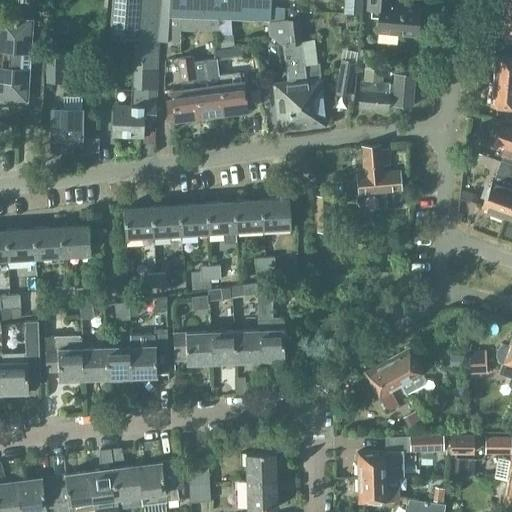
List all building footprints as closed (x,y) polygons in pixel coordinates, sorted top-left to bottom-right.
[(112,0),(110,38),(136,40),(134,89),(132,89),(131,104),(114,105),(113,121),(113,129),(113,136),(143,137),(143,130),(143,129),(143,120),(145,120),(152,121),(156,121),(158,42),(159,42),(168,43),(169,17),(169,0),(112,0)] [(169,0),(169,17),(180,18),(219,19),(229,19),(271,20),(271,0),(169,0)] [(345,0),(344,13),(360,15),(362,15),(363,0),(345,0)] [(378,12),(377,32),(416,35),(419,6),(394,3),(394,0),(367,0),(366,11),(378,12)] [(511,0),(499,0),(499,10),(511,11),(511,0)] [(511,11),(499,10),(497,35),(511,36),(511,11)] [(169,17),(168,43),(174,43),(180,43),(180,32),(180,18),(169,17)] [(0,95),(27,98),(32,22),(18,21),(18,19),(14,18),(13,20),(0,19),(0,95)] [(308,95),(303,44),(303,42),(300,18),(267,23),(269,36),(283,46),(287,82),(273,83),(279,131),(303,128),(302,109),(300,96),(308,95)] [(229,19),(219,19),(220,33),(220,36),(231,35),(229,19)] [(231,35),(220,36),(221,48),(232,46),(231,35)] [(303,42),(303,44),(308,95),(300,96),(302,109),(303,128),(326,125),(316,40),(303,42)] [(221,48),(214,49),(215,59),(217,59),(242,55),(240,45),(232,46),(221,48)] [(358,63),(364,63),(378,65),(379,51),(359,50),(358,63)] [(64,82),(64,51),(46,51),(45,82),(64,82)] [(511,56),(495,55),(493,80),(511,81),(511,56)] [(200,117),(196,87),(197,86),(193,62),(192,57),(177,59),(180,77),(182,76),(184,88),(171,90),(173,101),(166,102),(169,121),(175,120),(175,121),(200,117)] [(215,59),(193,62),(197,86),(196,87),(200,117),(223,114),(219,83),(220,83),(219,76),(217,59),(215,59)] [(335,95),(353,98),(357,63),(341,60),(335,95)] [(378,65),(364,63),(363,81),(361,81),(359,108),(399,111),(399,105),(413,106),(415,74),(393,73),(393,84),(390,84),(390,82),(382,82),(384,66),(378,65)] [(242,73),(219,76),(220,83),(219,83),(223,114),(248,111),(242,73)] [(511,81),(493,80),(491,106),(511,107),(511,81)] [(52,110),(52,129),(52,153),(81,153),(82,103),(64,103),(64,110),(52,110)] [(511,160),(510,164),(511,164),(511,128),(500,124),(498,129),(496,133),(492,145),(503,149),(500,156),(511,160)] [(88,152),(99,152),(99,138),(88,138),(88,152)] [(356,175),(358,194),(383,192),(385,208),(403,206),(401,190),(402,190),(400,171),(383,173),(383,166),(388,165),(387,149),(381,150),(381,145),(362,146),(364,174),(356,175)] [(505,216),(506,216),(511,203),(511,199),(511,164),(510,164),(501,160),(494,181),(493,182),(492,181),(487,194),(482,208),(490,211),(491,215),(502,219),(505,216)] [(463,190),(460,198),(474,202),(476,195),(463,190)] [(336,231),(336,201),(331,201),(330,196),(314,196),(314,232),(336,231)] [(289,198),(260,199),(263,230),(291,228),(289,198)] [(260,199),(233,201),(235,232),(263,230),(260,199)] [(207,203),(208,233),(223,232),(224,243),(235,242),(235,232),(233,201),(207,203)] [(180,235),(208,233),(207,203),(179,205),(180,235)] [(152,237),(180,235),(179,205),(150,206),(152,237)] [(126,239),(152,237),(150,206),(124,208),(126,239)] [(89,225),(59,226),(62,256),(91,255),(89,225)] [(59,226),(30,228),(32,258),(62,256),(59,226)] [(30,228),(5,230),(8,260),(32,258),(30,228)] [(0,260),(8,260),(5,230),(0,230),(0,260)] [(275,257),(264,258),(265,272),(276,271),(275,257)] [(265,272),(264,258),(255,259),(256,273),(265,272)] [(220,265),(209,266),(210,280),(211,280),(221,279),(220,265)] [(225,266),(226,279),(237,278),(236,265),(225,266)] [(210,280),(209,266),(201,267),(201,269),(191,270),(193,289),(211,287),(211,280),(210,280)] [(75,287),(65,287),(66,301),(76,301),(76,299),(89,298),(89,289),(93,289),(91,267),(85,268),(87,288),(75,289),(75,287)] [(391,284),(401,284),(401,269),(391,269),(391,284)] [(166,273),(154,274),(155,288),(167,286),(166,273)] [(155,288),(154,274),(146,275),(147,288),(155,288)] [(257,294),(260,317),(274,317),(269,281),(242,284),(244,295),(257,294)] [(66,301),(65,287),(55,288),(56,302),(66,301)] [(229,287),(221,289),(208,291),(210,301),(223,299),(231,297),(229,287)] [(19,294),(10,295),(10,309),(20,308),(19,294)] [(10,309),(10,295),(0,295),(0,298),(1,309),(10,309)] [(193,310),(201,309),(199,296),(192,297),(193,310)] [(137,301),(128,302),(129,307),(130,313),(130,316),(137,315),(137,301)] [(130,313),(129,307),(128,302),(115,304),(117,315),(130,313)] [(80,310),(81,312),(82,320),(94,318),(93,308),(80,310)] [(258,318),(259,330),(260,361),(285,360),(285,353),(298,352),(297,340),(284,340),(283,317),(274,317),(260,317),(258,318)] [(25,331),(26,352),(3,353),(3,362),(2,362),(4,393),(29,392),(28,383),(41,383),(39,321),(26,322),(26,331),(25,331)] [(259,330),(234,331),(235,362),(260,361),(259,330)] [(234,331),(210,332),(211,362),(235,362),(234,331)] [(211,362),(210,332),(173,333),(174,357),(187,357),(187,363),(211,362)] [(83,379),(82,347),(81,333),(53,335),(53,337),(45,337),(47,373),(59,372),(59,379),(83,379)] [(511,337),(499,373),(511,377),(511,337)] [(156,345),(131,346),(132,377),(157,376),(156,345)] [(131,346),(106,347),(107,378),(132,377),(131,346)] [(106,347),(82,347),(83,379),(107,378),(106,347)] [(387,360),(401,385),(406,394),(423,385),(425,379),(422,374),(423,373),(410,348),(387,360)] [(468,352),(468,372),(487,372),(486,352),(468,352)] [(462,369),(463,356),(451,355),(450,369),(462,369)] [(401,385),(387,360),(365,372),(379,398),(401,385)] [(410,430),(420,424),(413,412),(403,418),(410,430)] [(451,434),(451,454),(474,454),(474,435),(451,434)] [(411,452),(443,450),(444,435),(411,436),(411,452)] [(511,453),(511,446),(511,436),(486,437),(486,454),(511,453)] [(121,447),(111,449),(113,462),(124,460),(121,447)] [(113,462),(111,449),(101,450),(100,463),(113,462)] [(160,450),(152,451),(153,461),(161,460),(160,450)] [(357,452),(358,477),(388,477),(388,451),(357,452)] [(246,453),(247,481),(276,480),(275,452),(246,453)] [(449,473),(450,473),(450,476),(462,477),(462,474),(466,474),(468,456),(450,454),(449,473)] [(174,460),(137,465),(142,497),(143,496),(143,505),(166,502),(179,499),(174,460)] [(188,461),(190,484),(209,483),(208,460),(188,461)] [(137,465),(113,468),(117,499),(117,500),(118,509),(144,506),(143,505),(143,496),(142,497),(137,465)] [(113,468),(89,471),(93,502),(117,500),(117,499),(113,468)] [(89,471),(54,475),(58,511),(79,511),(94,510),(93,502),(89,471)] [(58,511),(54,475),(18,480),(22,511),(58,511)] [(388,477),(358,477),(359,503),(387,502),(387,501),(399,500),(399,489),(389,489),(388,477)] [(433,500),(443,502),(446,478),(436,478),(433,500)] [(18,480),(0,482),(0,511),(21,511),(22,511),(18,480)] [(276,480),(247,481),(248,509),(277,508),(276,480)] [(511,480),(506,480),(502,505),(511,506),(511,480)] [(209,483),(190,484),(191,503),(211,502),(209,483)] [(406,504),(405,511),(445,511),(447,505),(439,503),(409,499),(408,504),(406,504)]
